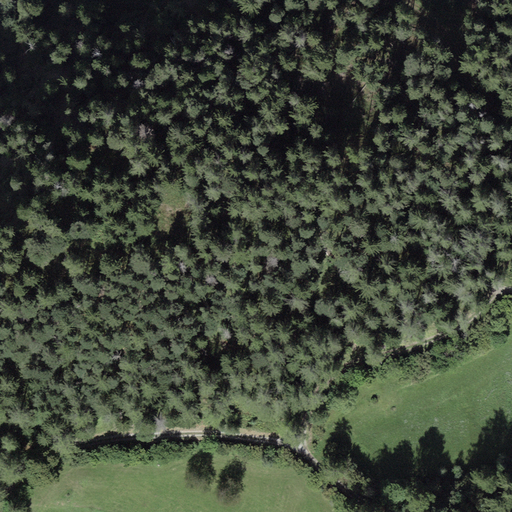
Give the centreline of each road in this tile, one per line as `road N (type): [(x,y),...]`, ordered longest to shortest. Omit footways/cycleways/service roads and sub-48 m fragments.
road 1 (track): [(384,511),(304,451),(301,424),(338,367),(454,331),(511,291)]
road 2 (track): [(304,451),(271,440),(174,432),(95,442),(10,474),(0,501)]
